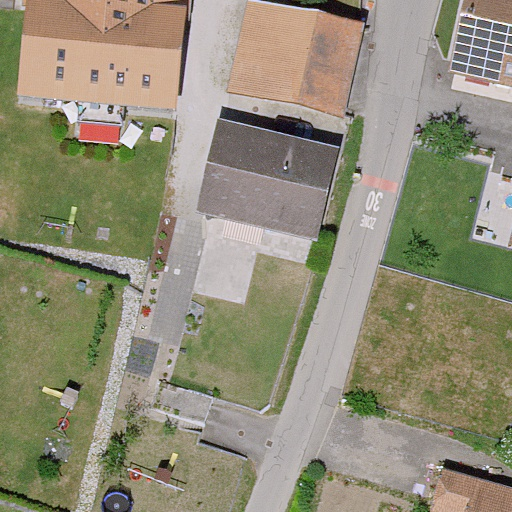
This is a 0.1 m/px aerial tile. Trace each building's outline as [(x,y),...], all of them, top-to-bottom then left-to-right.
[(185,0),(21,0),(12,99),(174,115),(185,0)] [(511,0),(455,0),(438,81),(511,96),(511,0)] [(347,36),(238,15),(221,100),(330,122),(347,36)] [(320,161),(203,133),(182,218),(299,246),(320,161)] [(511,207),(501,251),(511,253),(511,207)] [(511,511),(511,507),(429,483),(420,511),(511,511)]
